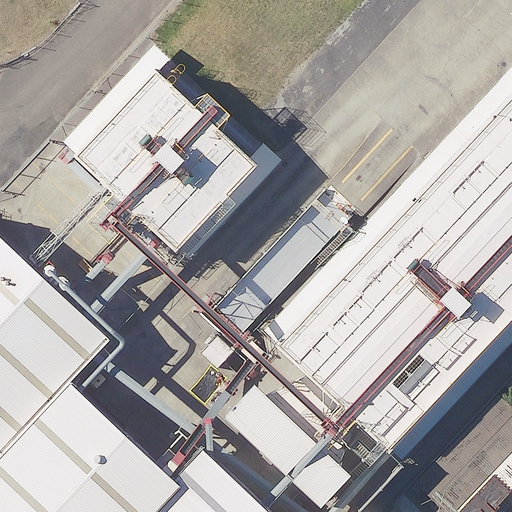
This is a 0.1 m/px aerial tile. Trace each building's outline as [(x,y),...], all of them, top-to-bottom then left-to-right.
[(154,42),(62,141),(189,258),(281,159),(154,42)] [(511,62),(262,327),(402,458),(511,341),(511,62)] [(333,184),(222,302),(252,330),(363,212),(333,184)] [(108,335),(0,234),(0,449),(69,376),(108,335)] [(357,453),(260,363),(223,403),(320,492),(357,453)] [(69,376),(0,449),(0,511),(138,511),(173,474),(69,376)] [(511,405),(498,393),(414,482),(445,511),(489,511),(511,489),(511,405)] [(269,511),(198,447),(173,474),(138,511),(269,511)]
